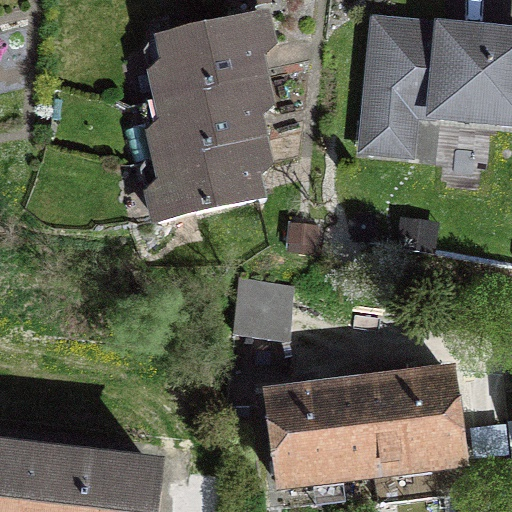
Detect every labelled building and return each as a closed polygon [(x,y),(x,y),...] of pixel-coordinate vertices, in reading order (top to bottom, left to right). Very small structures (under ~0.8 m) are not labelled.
[(161,102),(261,79),(256,58),(269,46),(262,18),(162,41),(166,60),(154,73),(161,102)] [(511,39),(378,26),(370,109),(511,122),(511,39)] [(261,79),(161,102),(165,121),(152,132),(159,162),(259,139),(254,118),(267,106),(261,79)] [(259,139),(159,162),(163,180),(151,194),(157,223),(257,200),(252,178),(265,166),(259,139)] [(234,335),(288,343),(292,288),(239,280),(234,335)] [(360,390),(371,476),(463,464),(452,378),(360,390)] [(279,487),(371,476),(360,390),(268,401),(279,487)] [(0,455),(0,511),(150,511),(155,473),(0,455)]
